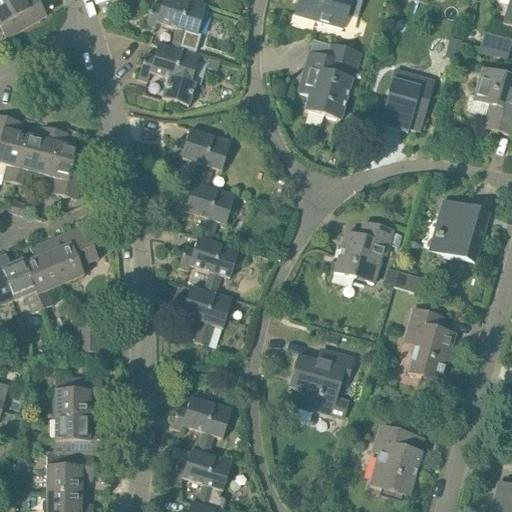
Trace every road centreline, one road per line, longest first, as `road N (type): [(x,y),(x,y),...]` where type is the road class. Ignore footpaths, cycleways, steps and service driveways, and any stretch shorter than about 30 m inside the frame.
road 1 (residential): [(132,511),(144,374),(139,267),(120,137),(87,23)]
road 2 (residential): [(280,511),(262,476),(253,371),(264,316),(319,205)]
road 3 (residential): [(442,511),(511,272)]
road 4 (residential): [(319,205),(274,142),(260,99),(262,0)]
road 5 (residential): [(319,205),(357,181),(405,166),(511,185)]
